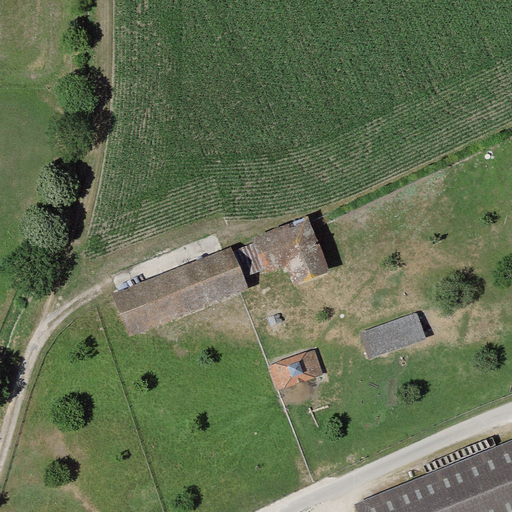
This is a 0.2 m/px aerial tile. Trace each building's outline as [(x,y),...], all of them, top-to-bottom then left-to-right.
[(311,224),(256,242),(268,278),(288,271),(294,290),(329,278),(311,224)] [(237,249),(119,294),(136,339),(254,293),(237,249)] [(416,316),(360,336),(370,362),(426,341),(416,316)] [(314,352),(269,369),(279,394),(323,377),(314,352)] [(511,511),(511,446),(357,508),(358,511),(511,511)]
